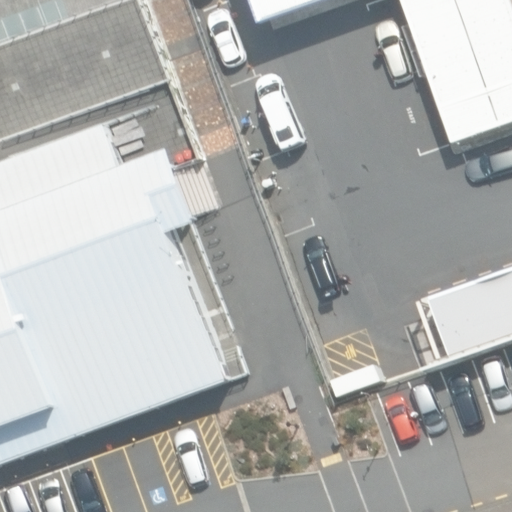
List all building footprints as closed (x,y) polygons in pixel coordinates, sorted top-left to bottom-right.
[(176,81),(144,0),(133,0),(75,21),(106,107),(176,81)] [(342,0),(403,0),(455,146),(511,125),(511,0),(253,0),(264,29),(342,0)] [(0,51),(0,50),(0,146),(7,144),(106,107),(75,21),(0,51)] [(205,158),(176,81),(106,107),(7,144),(0,146),(0,166),(108,126),(124,171),(175,152),(180,168),(205,158)] [(0,466),(231,382),(174,235),(200,226),(180,168),(175,152),(124,171),(108,126),(0,166),(0,466)] [(511,273),(433,301),(454,363),(511,342),(511,273)]
